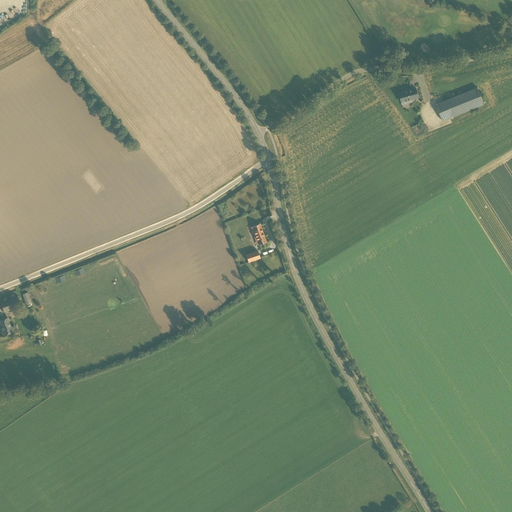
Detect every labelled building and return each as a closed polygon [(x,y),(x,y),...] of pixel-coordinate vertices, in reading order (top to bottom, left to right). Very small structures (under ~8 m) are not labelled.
[(399,94),(402,102),(413,100),(419,98),(416,88),(408,91),(408,92),(399,94)] [(443,121),(484,104),(478,88),(436,104),(443,121)] [(259,245),(267,242),(260,224),(252,227),(259,245)] [(249,262),(260,258),(258,251),(246,255),(249,262)] [(26,305),(32,303),(28,292),(23,294),(26,305)] [(5,312),(9,310),(21,306),(22,305),(21,301),(19,302),(19,301),(20,300),(19,296),(17,297),(1,303),(5,312)] [(4,336),(9,334),(13,332),(7,318),(0,320),(0,322),(3,330),(2,330),(4,336)]
